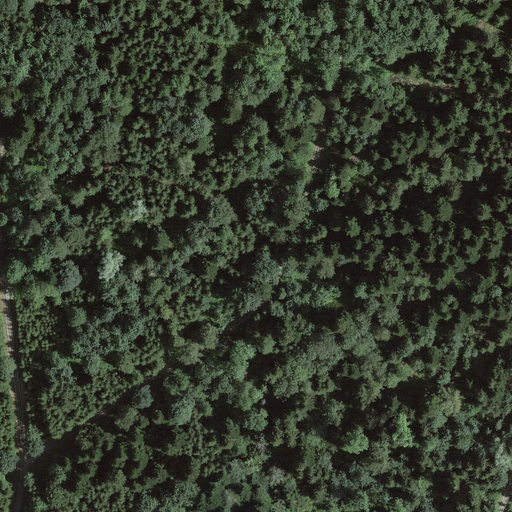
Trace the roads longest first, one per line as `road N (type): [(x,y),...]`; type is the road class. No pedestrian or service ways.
road 1 (track): [(26,464),(237,322),(272,285),(328,108),(345,0)]
road 2 (track): [(0,234),(26,464)]
road 3 (track): [(42,0),(27,76),(0,143)]
